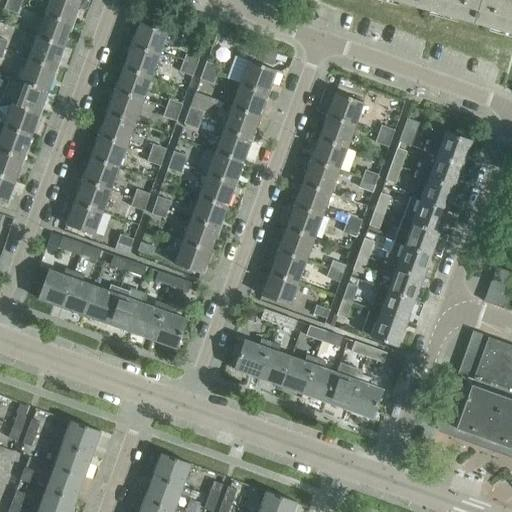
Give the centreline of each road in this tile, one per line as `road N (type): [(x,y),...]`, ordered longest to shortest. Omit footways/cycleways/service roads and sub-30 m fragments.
road 1 (residential): [(320,42),(189,408)]
road 2 (residential): [(0,324),(112,0)]
road 3 (residential): [(511,111),(320,42)]
road 4 (residential): [(385,479),(448,297)]
road 5 (residential): [(448,297),(511,122)]
road 6 (tertiary): [(344,464),(189,408)]
road 7 (tertiary): [(147,393),(0,341)]
road 8 (residential): [(104,511),(147,393)]
